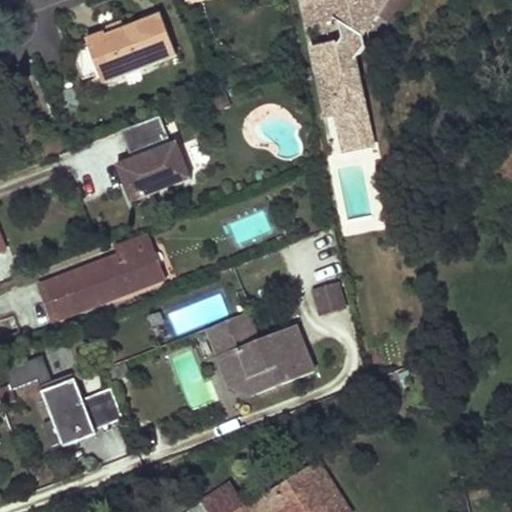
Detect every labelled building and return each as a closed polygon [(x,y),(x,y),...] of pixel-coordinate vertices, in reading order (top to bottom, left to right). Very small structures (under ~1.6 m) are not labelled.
[(338,117),(342,137),(371,131),(357,61),(366,47),(363,36),(386,0),(301,0),(307,26),(334,20),(340,24),(344,39),(340,45),(313,51),(317,73),(328,71),(338,117)] [(105,86),(178,57),(161,12),(141,19),(143,23),(125,29),(122,23),(103,30),(105,34),(88,40),(90,47),(100,75),(105,86)] [(84,81),(100,75),(90,47),(84,49),(78,65),(84,81)] [(317,73),(327,119),(338,117),(328,71),(317,73)] [(171,145),(160,117),(120,133),(129,156),(137,153),(139,157),(131,160),(116,167),(131,203),(191,180),(177,142),(171,145)] [(371,131),(342,137),(345,153),(374,147),(371,131)] [(120,256),(144,247),(155,276),(78,306),(69,283),(88,276),(85,269),(43,285),(58,321),(166,279),(150,236),(117,248),(120,256)] [(403,245),(405,254),(414,253),(412,243),(403,245)] [(88,276),(69,283),(78,306),(155,276),(144,247),(120,256),(85,269),(88,276)] [(346,309),(339,286),(316,292),(322,317),(346,309)] [(297,327),(260,341),(249,314),(207,330),(230,388),(252,379),(258,396),(315,373),(297,327)] [(53,448),(96,431),(84,401),(74,375),(41,388),(55,422),(45,426),(53,448)] [(258,396),(252,379),(230,388),(252,398),(258,396)] [(0,411),(5,410),(4,408),(17,403),(12,389),(0,393),(0,411)] [(112,390),(84,401),(96,431),(124,421),(112,390)] [(346,511),(320,468),(260,506),(263,511),(346,511)] [(246,511),(230,486),(205,502),(211,511),(263,511),(260,506),(249,511),(246,511)]
